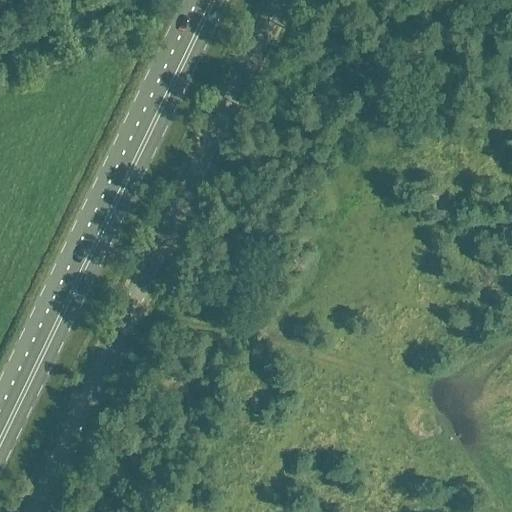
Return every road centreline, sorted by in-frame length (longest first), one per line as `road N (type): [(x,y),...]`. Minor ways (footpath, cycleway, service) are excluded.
road 1 (unclassified): [(30,511),(277,0)]
road 2 (primary): [(0,431),(209,0)]
